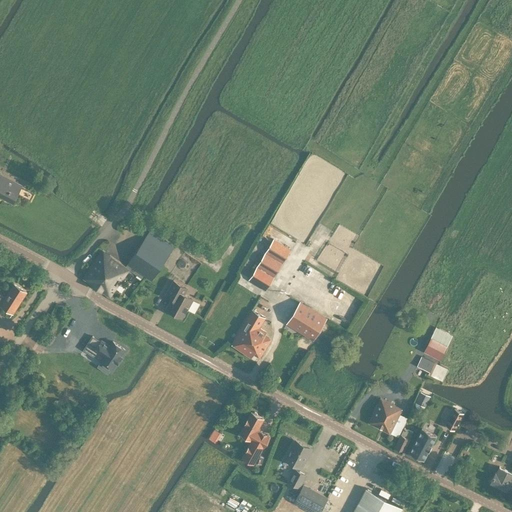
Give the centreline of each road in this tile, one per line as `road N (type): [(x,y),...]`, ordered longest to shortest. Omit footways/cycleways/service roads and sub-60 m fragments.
road 1 (tertiary): [(499,511),(0,242)]
road 2 (unknown): [(134,194),(235,0)]
